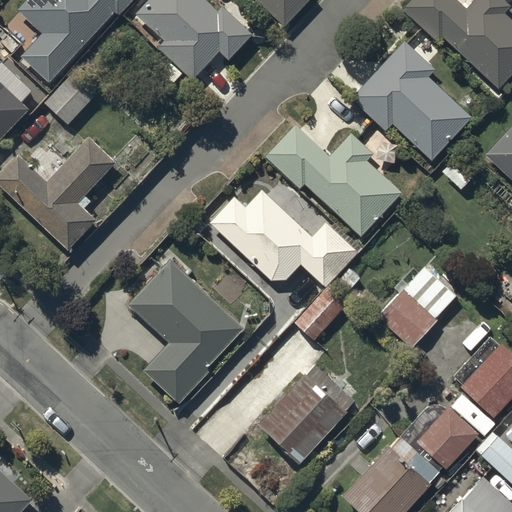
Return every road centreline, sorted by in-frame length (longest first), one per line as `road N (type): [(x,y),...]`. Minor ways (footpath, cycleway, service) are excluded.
road 1 (residential): [(347,0),(11,348)]
road 2 (residential): [(11,348),(190,511)]
